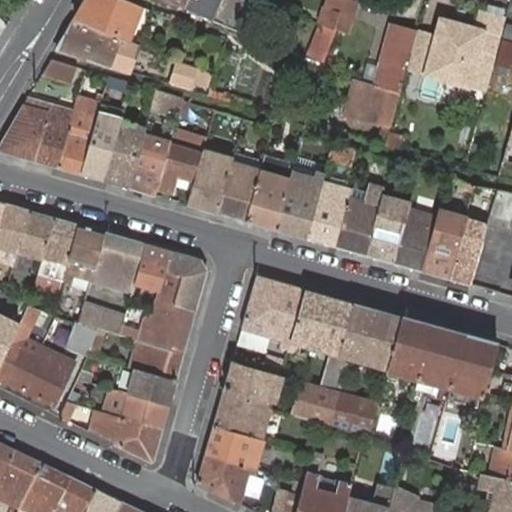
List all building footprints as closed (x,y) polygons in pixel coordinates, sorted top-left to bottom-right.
[(86,0),(74,20),(120,37),(126,40),(141,5),(129,0),(128,0),(86,0)] [(165,0),(192,12),(240,33),(254,0),(165,0)] [(326,0),(324,7),(328,8),(340,12),(342,6),(343,0),(326,0)] [(343,0),(342,6),(340,12),(354,16),(357,0),(343,0)] [(322,24),(335,29),(340,12),(328,8),(324,7),(319,22),(322,24)] [(436,35),(418,30),(417,33),(406,69),(424,73),(428,59),(458,67),(455,81),(477,87),(488,48),(495,50),(500,36),(505,18),(506,13),(482,7),(475,29),(440,19),(436,35)] [(74,20),(57,49),(109,66),(120,37),(74,20)] [(511,24),(506,23),(503,32),(511,34),(511,24)] [(331,39),(335,29),(322,24),(318,34),(331,39)] [(406,69),(417,33),(394,27),(377,87),(351,79),(342,115),(389,128),(399,93),(406,69)] [(331,39),(318,34),(312,53),(325,58),(331,39)] [(120,37),(109,66),(121,70),(131,42),(126,40),(120,37)] [(511,60),(511,39),(504,38),(496,68),(508,72),(511,60)] [(477,87),(484,89),(495,50),(488,48),(477,87)] [(71,82),(77,66),(52,57),(51,59),(43,73),(71,82)] [(428,59),(424,73),(425,73),(429,60),(443,64),(440,77),(455,81),(458,67),(428,59)] [(183,63),(179,72),(194,76),(196,70),(183,63)] [(215,74),(204,71),(197,92),(207,96),(215,74)] [(131,84),(108,76),(105,88),(128,95),(131,84)] [(150,112),(175,120),(177,113),(181,101),(156,92),(154,100),(150,112)] [(97,117),(100,104),(101,103),(78,96),(74,110),(97,117)] [(0,150),(34,161),(57,167),(71,118),(57,113),(58,107),(50,105),(41,102),(28,98),(24,104),(0,144),(0,150)] [(186,115),(190,103),(181,101),(177,113),(186,115)] [(81,174),(103,180),(118,129),(120,122),(123,110),(100,104),(97,117),(81,174)] [(57,167),(81,174),(97,117),(74,110),(71,118),(57,167)] [(103,180),(129,187),(143,136),(145,129),(120,122),(118,129),(103,180)] [(178,176),(194,180),(202,154),(202,153),(207,137),(173,128),(169,142),(169,144),(168,145),(156,189),(173,194),(178,176)] [(129,187),(154,194),(156,189),(168,145),(169,144),(143,136),(129,187)] [(188,204),(217,212),(231,163),(232,162),(236,146),(207,137),(202,153),(202,154),(194,180),(188,204)] [(321,142),(315,162),(326,166),(329,155),(332,145),(321,142)] [(332,145),(329,155),(349,161),(353,150),(332,143),(332,145)] [(231,163),(217,212),(245,220),(260,171),(261,166),(262,162),(265,155),(236,146),(232,162),(231,163)] [(245,220),(275,228),(288,180),(290,172),(293,163),(265,155),(262,162),(261,166),(260,171),(245,220)] [(275,228),(306,238),(322,182),(323,177),(326,166),(315,162),(312,174),(316,176),(315,180),(290,172),(288,180),(275,228)] [(306,238),(336,246),(350,198),(352,190),(352,189),(346,187),(346,184),(329,180),(328,182),(322,182),(306,238)] [(336,246),(365,254),(381,196),(383,190),(368,186),(366,194),(364,202),(350,198),(336,246)] [(364,202),(366,194),(352,190),(350,198),(364,202)] [(381,196),(365,254),(394,262),(406,218),(407,213),(409,209),(410,204),(387,198),(381,196)] [(30,211),(6,204),(0,222),(0,245),(18,251),(30,211)] [(406,218),(394,262),(422,271),(437,218),(409,209),(407,213),(406,218)] [(55,218),(30,211),(18,251),(15,263),(20,264),(23,252),(33,256),(30,267),(26,282),(35,285),(39,271),(39,270),(43,258),(55,218)] [(439,211),(437,218),(422,271),(449,278),(466,218),(439,211)] [(79,225),(55,218),(43,258),(39,270),(39,271),(63,279),(79,225)] [(449,278),(470,284),(483,240),(488,225),(466,218),(449,278)] [(105,232),(79,225),(63,279),(62,279),(71,282),(73,274),(91,279),(105,232)] [(146,244),(105,232),(91,279),(91,280),(132,292),(146,244)] [(171,251),(146,244),(132,292),(130,300),(137,302),(141,286),(146,287),(141,303),(152,306),(154,298),(156,299),(159,290),(165,271),(171,251)] [(0,245),(0,261),(14,266),(15,263),(18,251),(0,245)] [(201,260),(171,251),(165,271),(176,274),(170,292),(159,290),(156,299),(195,310),(206,270),(201,260)] [(23,252),(20,264),(30,267),(33,256),(23,252)] [(63,279),(39,271),(35,285),(59,292),(62,279),(63,279)] [(258,276),(243,329),(282,339),(281,345),(288,347),(290,339),(305,289),(258,276)] [(290,339),(332,350),(339,352),(353,303),(305,289),(290,339)] [(183,353),(195,310),(156,299),(154,298),(152,306),(151,312),(149,319),(144,318),(140,332),(122,327),(120,335),(136,340),(183,353)] [(402,317),(353,303),(339,352),(350,356),(388,366),(402,317)] [(84,304),(78,323),(97,329),(104,331),(120,335),(122,327),(125,316),(120,314),(84,304)] [(123,304),(120,314),(125,316),(128,306),(123,304)] [(52,315),(28,305),(3,359),(0,364),(0,378),(55,404),(71,372),(69,372),(72,365),(63,360),(66,354),(51,347),(49,350),(40,346),(35,355),(20,348),(33,323),(71,340),(68,345),(89,354),(96,331),(77,325),(52,315)] [(433,326),(402,317),(388,366),(387,370),(419,378),(433,326)] [(465,334),(433,326),(419,378),(450,388),(465,334)] [(96,331),(89,354),(88,355),(97,358),(104,331),(97,329),(96,331)] [(497,344),(465,334),(450,388),(485,397),(486,394),(491,369),(497,344)] [(183,353),(136,340),(128,367),(176,381),(183,353)] [(272,402),(270,409),(321,423),(329,425),(339,391),(343,381),(349,360),(338,357),(339,352),(332,350),(321,386),(280,374),(272,402)] [(280,374),(233,361),(225,388),(272,402),(280,374)] [(176,381),(128,367),(125,367),(118,390),(169,404),(176,381)] [(77,379),(68,399),(76,402),(85,381),(77,379)] [(339,391),(349,393),(352,384),(343,381),(339,391)] [(272,402),(225,388),(213,427),(262,441),(270,409),(272,402)] [(162,429),(169,404),(118,390),(117,391),(111,409),(104,407),(106,400),(100,398),(98,405),(99,406),(98,410),(100,411),(110,414),(162,429)] [(365,435),(368,437),(378,401),(349,393),(339,391),(329,425),(365,435)] [(68,399),(60,417),(68,421),(76,402),(68,399)] [(153,461),(162,429),(110,414),(100,411),(98,410),(96,410),(89,432),(93,433),(151,462),(153,461)] [(262,441),(213,427),(205,455),(256,469),(257,464),(256,463),(262,441)] [(0,481),(14,449),(0,442),(0,481)] [(503,479),(511,480),(511,450),(504,449),(497,447),(491,476),(503,479)] [(43,463),(14,449),(0,481),(0,498),(13,505),(10,511),(18,511),(20,509),(43,463)] [(313,452),(312,455),(307,474),(316,476),(323,455),(313,452)] [(254,475),(256,469),(205,455),(197,484),(240,505),(249,474),(254,475)] [(351,486),(357,464),(348,461),(342,484),(351,486)] [(54,511),(72,478),(43,463),(20,509),(26,511),(54,511)] [(343,511),(349,495),(351,486),(342,484),(337,483),(333,494),(317,490),(320,477),(316,476),(307,474),(303,484),(301,494),(295,511),(343,511)] [(501,488),(503,479),(491,476),(483,474),(481,484),(501,488)] [(84,511),(96,489),(72,478),(54,511),(84,511)] [(496,511),(511,511),(511,480),(503,479),(501,488),(499,498),(492,496),(491,501),(490,506),(497,508),(496,511)] [(349,495),(343,511),(388,511),(396,487),(377,482),(372,502),(349,495)] [(396,487),(388,511),(433,511),(435,508),(415,500),(417,497),(396,487)] [(272,511),(295,511),(301,494),(279,488),(272,511)] [(115,511),(121,501),(96,489),(84,511),(115,511)] [(143,511),(121,501),(115,511),(143,511)]
